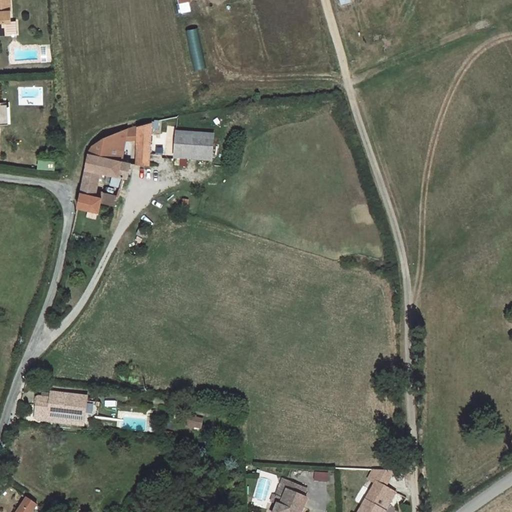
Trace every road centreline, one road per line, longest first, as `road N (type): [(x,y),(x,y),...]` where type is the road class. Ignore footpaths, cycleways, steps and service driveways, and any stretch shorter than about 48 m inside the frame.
road 1 (track): [(416,511),(404,273),(322,0)]
road 2 (unclassified): [(0,176),(49,183),(66,194),(69,218),(0,439)]
